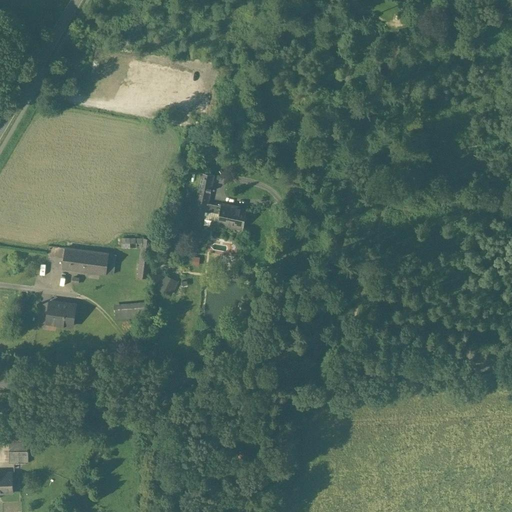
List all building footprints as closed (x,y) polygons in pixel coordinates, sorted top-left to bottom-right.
[(213,175),(202,173),(196,201),(208,203),(213,175)] [(208,203),(196,201),(193,216),(204,218),(204,219),(204,220),(206,212),(208,203)] [(221,206),(208,203),(206,212),(219,215),(221,206)] [(246,210),(221,205),(221,206),(219,215),(218,222),(226,223),(225,226),(242,230),(246,210)] [(123,237),(123,247),(141,247),(140,277),(149,277),(150,237),(123,237)] [(109,254),(65,248),(62,268),(106,274),(109,254)] [(201,265),(202,256),(194,256),(194,264),(201,265)] [(165,273),(158,289),(172,296),(180,281),(165,273)] [(75,305),(50,301),(47,323),(72,326),(75,305)] [(21,449),(21,440),(9,440),(9,462),(28,461),(27,449),(21,449)] [(13,493),(13,472),(0,473),(0,474),(1,474),(1,492),(0,492),(0,493),(13,493)]
